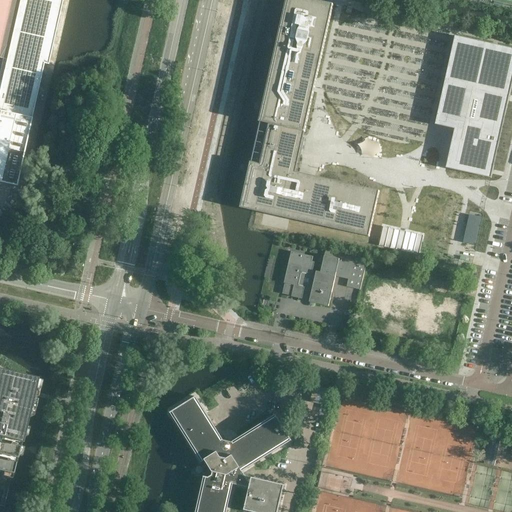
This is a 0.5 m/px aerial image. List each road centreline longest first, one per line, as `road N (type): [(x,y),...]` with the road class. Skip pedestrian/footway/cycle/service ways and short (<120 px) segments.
road 1 (tertiary): [(141,307),(212,0)]
road 2 (tertiary): [(181,0),(115,301)]
road 3 (unclassified): [(229,328),(511,392)]
road 4 (tertiary): [(115,301),(66,511)]
road 5 (tertiary): [(92,511),(141,307)]
